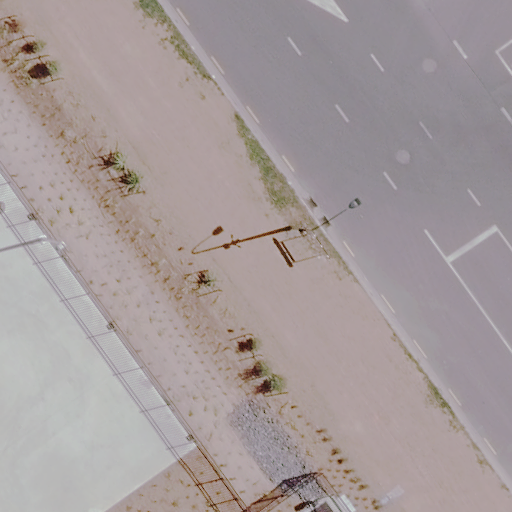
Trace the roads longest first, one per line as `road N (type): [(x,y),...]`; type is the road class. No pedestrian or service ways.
road 1 (unclassified): [(511,300),(403,147)]
road 2 (unclassified): [(403,147),(297,0)]
road 3 (unclassified): [(511,64),(403,147)]
